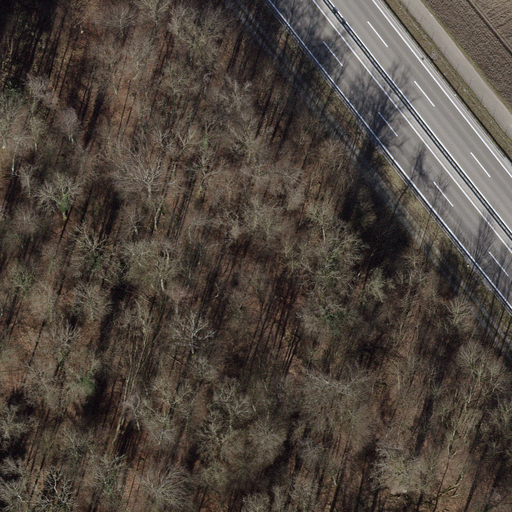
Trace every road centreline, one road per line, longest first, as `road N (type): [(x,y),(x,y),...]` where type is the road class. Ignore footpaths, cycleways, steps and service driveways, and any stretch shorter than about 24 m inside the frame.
road 1 (track): [(230,0),(511,354)]
road 2 (trunk): [(293,0),(511,278)]
road 3 (trunk): [(511,202),(351,0)]
road 4 (track): [(410,0),(511,128)]
